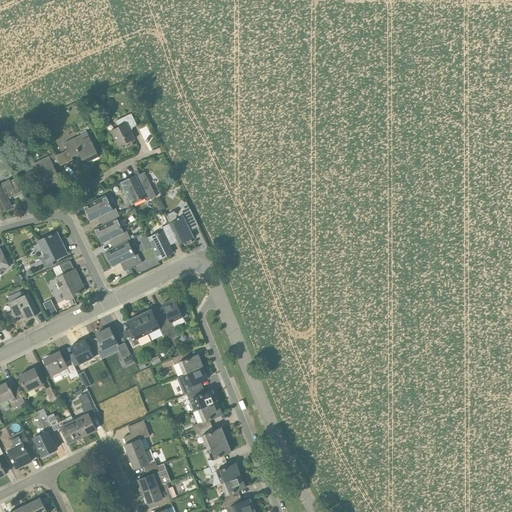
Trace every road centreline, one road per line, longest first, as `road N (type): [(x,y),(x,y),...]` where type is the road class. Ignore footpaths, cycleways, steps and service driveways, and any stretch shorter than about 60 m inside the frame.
road 1 (residential): [(277,511),(200,316),(217,297)]
road 2 (residential): [(312,511),(217,297)]
road 3 (residential): [(107,302),(195,261),(217,297)]
road 4 (residential): [(45,473),(103,448),(132,511)]
road 5 (residential): [(51,215),(114,169),(156,151)]
